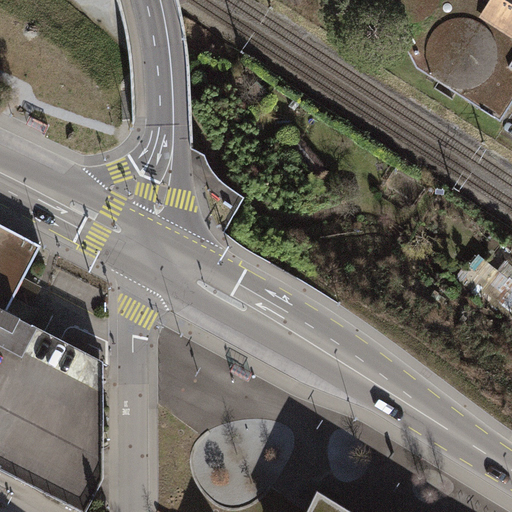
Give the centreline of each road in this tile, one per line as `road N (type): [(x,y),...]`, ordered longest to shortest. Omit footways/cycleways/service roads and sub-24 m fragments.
road 1 (primary): [(381,383),(239,276),(155,230)]
road 2 (primary): [(142,262),(296,350),(381,383)]
road 3 (residential): [(132,511),(131,330),(142,262)]
road 4 (primary): [(0,188),(142,262)]
road 5 (primary): [(381,383),(511,467)]
road 6 (tertiary): [(169,124),(137,164),(56,180)]
road 7 (tertiary): [(169,124),(153,0)]
